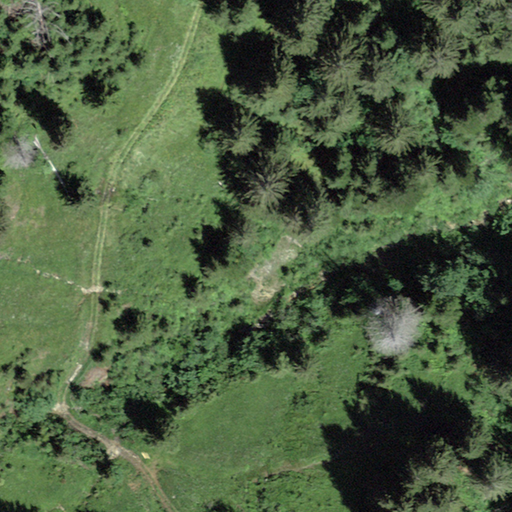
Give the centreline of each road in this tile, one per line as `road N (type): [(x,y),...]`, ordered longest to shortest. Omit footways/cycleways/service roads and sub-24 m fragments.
road 1 (track): [(150,472),(69,420),(60,405),(92,338),(116,168),(178,68),(201,0)]
road 2 (track): [(150,472),(295,470),(416,425),(511,441)]
